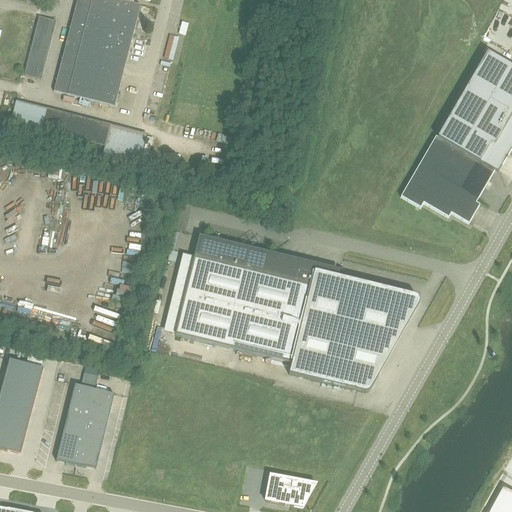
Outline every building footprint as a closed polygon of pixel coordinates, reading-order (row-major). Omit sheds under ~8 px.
[(77,0),(62,61),(54,92),(67,95),(114,107),(141,6),(121,1),(117,0),(116,0),(91,0),(92,2),(85,0),(77,0)] [(39,19),(25,76),(41,80),(56,23),(39,19)] [(511,68),(488,54),(439,138),(498,172),(511,148),(511,68)] [(41,132),(42,131),(47,109),(16,101),(10,124),(41,132)] [(42,131),(105,147),(110,125),(47,109),(42,131)] [(110,125),(105,147),(102,157),(138,166),(146,135),(110,125)] [(431,146),(400,199),(415,208),(419,210),(420,210),(422,207),(423,205),(448,220),(450,215),(468,226),(479,207),(475,205),(489,181),(495,172),(498,173),(498,172),(439,138),(439,139),(436,137),(435,139),(431,146)] [(175,336),(291,365),(288,376),(364,394),(365,394),(366,394),(367,394),(368,393),(369,393),(378,377),(375,375),(412,309),(412,308),(413,307),(413,306),(413,305),(412,304),(412,303),(411,302),(411,301),(410,300),(409,300),(408,300),(313,277),(265,265),(268,255),(219,243),(219,242),(199,237),(175,336)] [(12,362),(0,409),(0,450),(25,457),(46,370),(12,362)] [(84,374),(80,387),(94,391),(97,378),(84,374)] [(66,464),(75,466),(75,468),(76,468),(76,466),(86,468),(96,470),(114,396),(94,391),(80,387),(75,386),(56,462),(66,464)] [(316,485),(270,477),(265,502),(302,509),(316,485)] [(511,511),(511,493),(504,489),(491,511),(511,511)]
